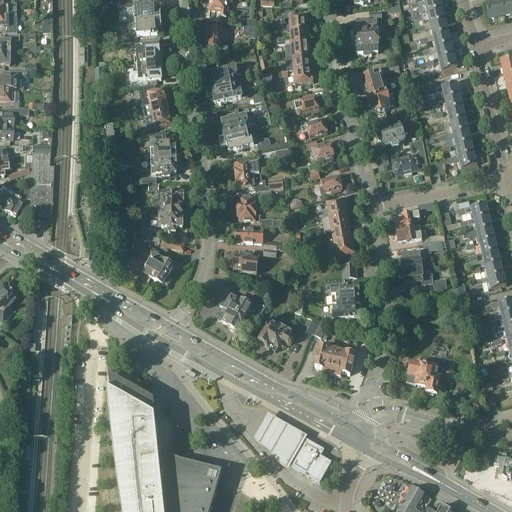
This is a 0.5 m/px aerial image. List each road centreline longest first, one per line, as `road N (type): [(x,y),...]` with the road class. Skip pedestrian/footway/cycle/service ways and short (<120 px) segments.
road 1 (residential): [(185,0),(182,62),(209,202),(207,252),(177,323),(158,328)]
road 2 (secondary): [(158,328),(360,440)]
road 3 (residential): [(370,206),(328,69),(327,0)]
road 4 (residential): [(377,411),(372,385),(386,319),(370,206)]
road 5 (secondary): [(0,238),(158,328)]
road 6 (secondary): [(360,440),(489,511)]
road 7 (residential): [(507,182),(476,45)]
road 8 (residential): [(507,182),(370,206)]
road 9 (tertiary): [(377,411),(511,439)]
